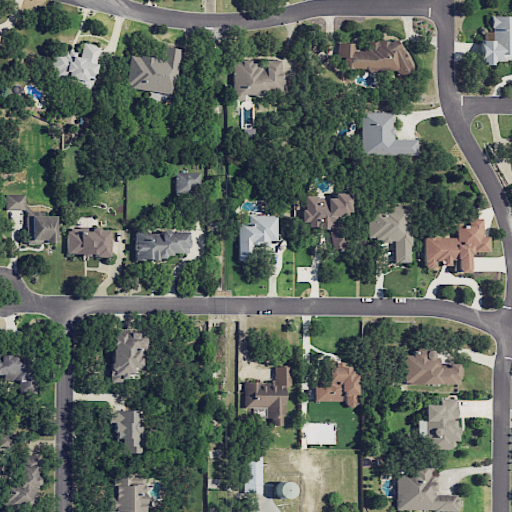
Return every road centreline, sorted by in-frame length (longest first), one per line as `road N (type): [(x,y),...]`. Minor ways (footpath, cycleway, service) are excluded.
road 1 (residential): [(446,0),(444,91),(511,244),(500,511)]
road 2 (residential): [(507,334),(423,308),(19,301)]
road 3 (residential): [(90,0),(222,24),(334,8),(446,8)]
road 4 (residential): [(65,511),(66,305)]
